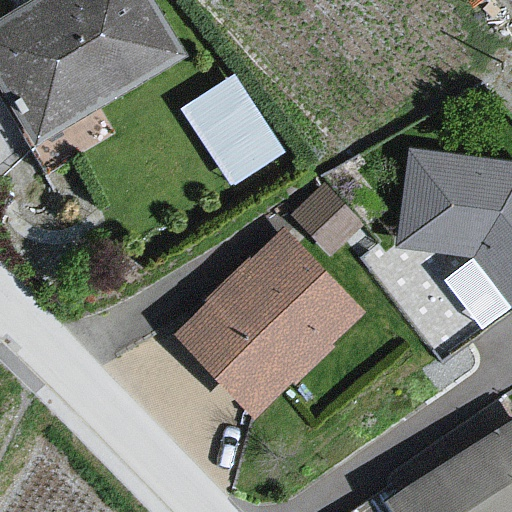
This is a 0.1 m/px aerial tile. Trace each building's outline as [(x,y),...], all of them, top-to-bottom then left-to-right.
[(0,73),(38,137),(171,45),(146,0),(30,0),(0,19),(0,73)] [(234,65),(179,102),(233,181),(287,145),(234,65)] [(511,298),(511,155),(407,143),(392,242),(471,248),(511,298)] [(360,302),(284,228),(178,331),(259,413),(360,302)] [(511,511),(511,416),(386,500),(394,511),(511,511)]
